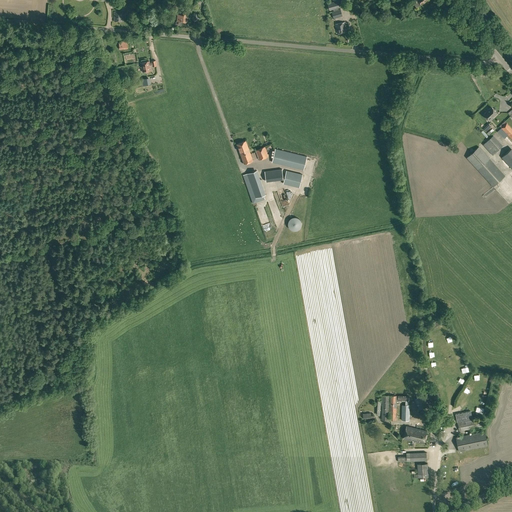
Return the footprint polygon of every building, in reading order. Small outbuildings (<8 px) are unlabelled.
[(331,11),(334,18),(342,16),(340,9),(338,9),(338,8),(340,7),(338,0),(327,3),(329,10),(333,9),(333,11),(331,11)] [(177,21),(187,22),(189,11),(180,10),(180,14),(178,14),(177,21)] [(114,21),(123,21),(123,11),(114,11),(114,21)] [(337,31),(337,33),(346,32),(344,22),(335,24),(336,25),(335,25),(337,31)] [(141,62),(142,72),(151,70),(150,65),(152,65),(152,66),(156,65),(156,60),(152,61),(152,62),(149,63),(149,61),(141,62)] [(141,79),(143,85),(151,84),(150,77),(141,79)] [(492,117),(497,112),(491,107),(483,114),(490,121),(493,118),(492,117)] [(508,135),(511,138),(511,128),(506,123),(505,121),(500,126),(501,127),(497,131),(504,138),(508,135)] [(483,144),(493,154),(502,146),(493,135),(483,144)] [(237,144),(244,164),(253,160),(246,140),(237,144)] [(255,150),(259,160),(269,156),(265,146),(255,150)] [(467,157),(493,186),(505,176),(479,146),(467,157)] [(502,157),(511,168),(511,147),(510,150),(502,157)] [(272,162),(303,169),(307,156),(275,149),(272,162)] [(282,179),(281,168),(264,170),(265,181),(282,179)] [(243,175),(253,203),(265,200),(264,196),(263,195),(266,194),(257,170),(243,175)] [(283,183),(299,187),(302,174),(286,170),(283,183)] [(288,223),(288,224),(288,225),(288,226),(289,227),(289,228),(290,228),(290,229),(291,229),(292,230),(293,230),(294,230),(295,230),(296,230),(297,230),(298,230),(298,229),(299,229),(300,228),(300,227),(301,227),(301,226),(301,225),(302,225),(302,224),(302,223),(301,222),(301,221),(301,220),(300,219),(299,219),(299,218),(298,218),(297,217),(296,217),(295,217),(294,217),(293,217),(292,217),(291,218),(290,218),(290,219),(289,219),(289,220),(288,221),(288,222),(288,223)] [(415,398),(420,409),(427,406),(422,395),(415,398)] [(401,420),(409,420),(409,405),(402,404),(401,420)] [(455,414),(456,422),(472,419),(471,411),(455,414)] [(457,423),(458,431),(483,426),(481,417),(457,423)] [(403,438),(424,443),(427,431),(406,426),(403,438)] [(456,437),(459,451),(487,445),(484,431),(456,437)] [(406,452),(406,461),(426,460),(426,452),(406,452)] [(417,464),(417,477),(428,477),(427,463),(417,464)]
